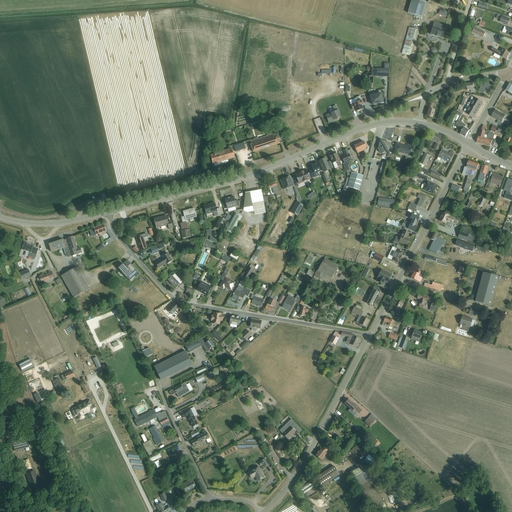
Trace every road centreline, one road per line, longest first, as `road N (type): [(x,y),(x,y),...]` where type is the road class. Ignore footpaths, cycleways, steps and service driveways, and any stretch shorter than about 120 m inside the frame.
road 1 (tertiary): [(420,124),(381,122),(253,173),(108,212)]
road 2 (residential): [(369,336),(176,299),(112,230),(108,212)]
road 3 (unclassified): [(264,511),(303,463),(369,336)]
road 4 (residential): [(400,280),(467,143)]
